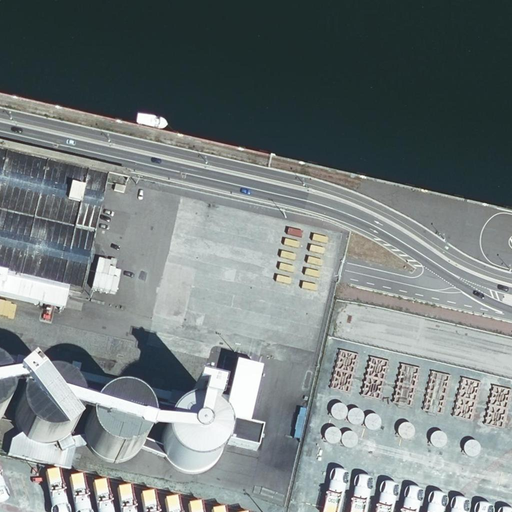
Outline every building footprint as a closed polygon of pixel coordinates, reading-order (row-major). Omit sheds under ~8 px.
[(90,259),(110,170),(0,144),(0,270),(70,287),(83,290),(84,288),(85,289),(92,259),(90,259)] [(70,287),(0,270),(0,290),(66,306),(70,287)] [(195,391),(191,409),(193,409),(196,409),(198,410),(201,410),(203,410),(206,411),(208,412),(210,413),(235,419),(230,441),(259,447),(264,426),(250,423),(262,367),(239,362),(240,358),(229,355),(224,380),(235,383),(233,393),(204,387),(203,393),(195,391)] [(147,419),(154,421),(160,395),(151,393),(152,390),(82,373),(73,371),(25,360),(24,367),(21,366),(20,371),(0,365),(0,370),(19,375),(17,381),(39,386),(40,380),(98,393),(98,394),(99,408),(100,407),(104,405),(109,402),(116,401),(122,401),(128,402),(134,405),(139,408),(143,413),(147,419)] [(73,371),(82,373),(84,364),(75,362),(73,371)] [(5,381),(0,376),(0,375),(0,422),(4,417),(8,412),(10,406),(10,399),(10,393),(8,387),(5,381)] [(65,388),(59,386),(53,384),(46,384),(40,385),(39,386),(34,388),(29,392),(25,396),(21,402),(19,408),(18,415),(21,427),(24,432),(29,437),(34,441),(40,444),(46,445),(52,445),(58,444),(64,441),(70,437),(74,433),(77,427),(79,421),(80,415),(79,408),(77,402),(70,392),(65,388)] [(116,401),(109,402),(104,405),(100,407),(99,408),(94,413),(91,418),(89,424),(88,431),(89,434),(91,443),(92,446),(94,449),(98,454),(103,457),(109,460),(115,461),(122,461),(134,457),(139,454),(143,449),(146,443),(148,437),(149,433),(148,425),(147,419),(143,413),(139,408),(134,405),(128,402),(122,401),(116,401)] [(225,448),(226,440),(224,430),(221,424),(216,418),(210,413),(208,412),(206,411),(203,410),(201,410),(198,410),(196,409),(193,409),(186,411),(177,415),(170,422),(166,428),(164,438),(165,448),(167,455),(173,463),(182,468),(189,471),(199,471),(208,468),(215,464),(221,457),(225,448)] [(76,447),(70,437),(64,441),(58,444),(52,445),(46,445),(40,444),(34,441),(29,437),(24,432),(16,437),(12,456),(73,469),(77,450),(76,447)]
